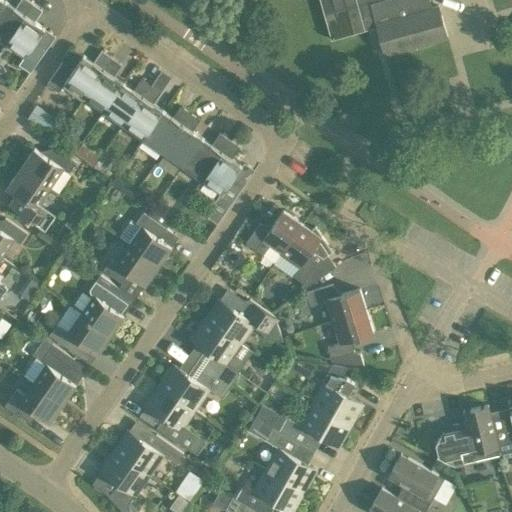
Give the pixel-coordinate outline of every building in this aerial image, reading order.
[(4,0),(0,6),(0,38),(5,42),(32,3),(28,0),(18,0),(14,7),(4,0)] [(376,26),(384,54),(447,37),(438,5),(431,7),(428,0),(320,0),(332,39),(364,30),(376,26)] [(42,9),(32,3),(5,42),(25,56),(19,64),(29,72),(46,48),(35,41),(44,28),(34,21),(42,9)] [(63,83),(83,96),(110,57),(101,50),(93,62),(82,54),(73,67),(62,60),(46,83),(58,91),(63,83)] [(110,57),(83,96),(103,110),(122,82),(113,75),(120,64),(110,57)] [(122,82),(103,110),(123,124),(150,85),(140,78),(132,89),(122,82)] [(150,85),(123,124),(142,138),(162,109),(152,103),(160,91),(150,85)] [(64,123),(36,104),(27,117),(54,136),(64,123)] [(162,109),(142,138),(162,151),(189,112),(179,105),(171,116),(162,109)] [(189,112),(162,151),(181,165),(201,137),(191,130),(199,119),(189,112)] [(55,140),(73,152),(80,141),(62,129),(55,140)] [(201,137),(181,165),(201,179),(229,139),(219,132),(211,144),(201,137)] [(239,146),(229,139),(201,179),(219,191),(212,202),(213,206),(206,216),(216,223),(242,185),(232,178),(241,165),(231,157),(239,146)] [(34,147),(20,167),(49,187),(62,168),(68,172),(76,161),(54,146),(47,156),(34,147)] [(99,156),(91,150),(85,159),(93,165),(99,156)] [(93,166),(102,172),(110,161),(101,154),(93,166)] [(51,212),(38,203),(49,187),(20,167),(6,187),(15,194),(8,204),(12,206),(44,228),(52,218),(48,215),(51,212)] [(262,254),(270,244),(281,251),(301,223),(282,209),(268,229),(258,222),(245,242),(262,254)] [(140,225),(128,244),(157,264),(171,245),(158,236),(164,226),(142,211),(135,222),(140,225)] [(0,256),(1,257),(14,238),(19,242),(26,232),(4,217),(0,223),(0,256)] [(314,226),(310,229),(301,223),(281,251),(279,253),(299,267),(292,275),(302,282),(300,285),(303,287),(334,265),(325,254),(331,249),(314,226)] [(144,284),(157,264),(128,244),(115,262),(109,258),(102,269),(124,285),(131,275),(144,284)] [(92,295),(80,313),(109,333),(123,314),(120,312),(126,303),(117,296),(121,289),(99,274),(88,289),(87,291),(89,292),(89,293),(92,295)] [(326,300),(332,320),(366,310),(359,288),(335,295),(332,283),(305,291),(309,305),(326,300)] [(219,298),(205,319),(238,342),(250,325),(270,340),(282,339),(276,318),(248,299),(239,312),(219,298)] [(373,332),(366,310),(332,320),(339,342),(326,346),(331,358),(331,360),(364,365),(358,346),(363,344),(365,340),(364,335),(373,332)] [(96,353),(109,333),(80,313),(67,331),(55,323),(48,333),(80,355),(86,346),(96,353)] [(224,363),(238,342),(205,319),(190,339),(224,363)] [(32,382),(62,402),(82,373),(46,349),(39,359),(35,356),(23,374),(33,381),(32,382)] [(285,364),(295,370),(301,359),(289,357),(285,364)] [(310,373),(321,380),(325,381),(313,403),(349,423),(361,402),(345,393),(354,377),(352,377),(357,368),(331,364),(317,361),(310,373)] [(174,364),(159,384),(193,408),(207,387),(174,364)] [(20,402),(49,421),(62,402),(32,382),(23,394),(15,389),(4,405),(14,412),(20,402)] [(179,428),(193,408),(159,384),(145,405),(161,416),(155,426),(185,448),(193,437),(179,428)] [(509,410),(489,414),(498,453),(511,450),(511,398),(507,399),(509,410)] [(336,445),(349,423),(313,403),(300,425),(336,445)] [(453,464),(484,457),(498,453),(489,414),(487,404),(462,410),(465,423),(452,425),(454,434),(437,437),(434,442),(437,455),(453,464)] [(294,421),(286,416),(278,430),(279,430),(286,434),(294,421)] [(134,420),(114,450),(147,473),(161,453),(176,463),(183,454),(134,420)] [(254,433),(272,443),(279,430),(278,430),(261,420),(254,433)] [(279,447),(266,469),(302,489),(314,467),(279,447)] [(133,494),(147,473),(114,450),(99,471),(133,494)] [(404,489),(399,497),(424,511),(436,490),(434,481),(437,474),(400,453),(387,475),(402,484),(404,489)] [(290,511),(302,489),(266,469),(254,491),(290,511)] [(177,491),(189,499),(202,480),(191,472),(177,491)] [(235,497),(240,500),(243,502),(251,488),(243,484),(235,497)] [(423,511),(424,511),(399,497),(380,487),(368,509),(372,511),(423,511)] [(225,508),(231,511),(233,511),(240,500),(235,497),(232,495),(220,489),(213,502),(225,508)]
